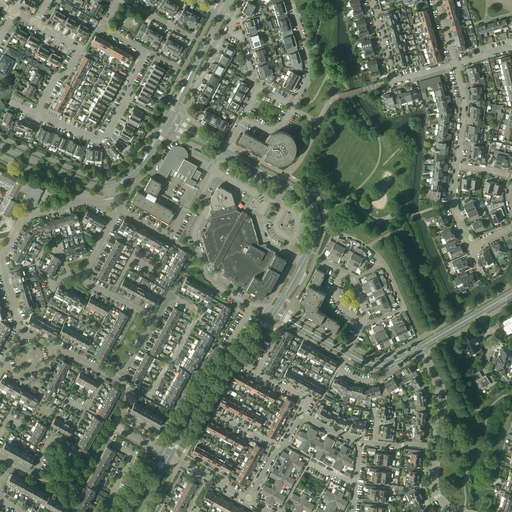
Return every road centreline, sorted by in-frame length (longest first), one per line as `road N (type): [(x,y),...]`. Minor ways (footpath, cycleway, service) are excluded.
road 1 (residential): [(118,380),(148,321),(84,276),(112,212)]
road 2 (residential): [(36,114),(105,137),(144,54)]
road 3 (tertiary): [(302,261),(317,222),(301,193),(223,152)]
road 4 (residential): [(302,261),(285,252),(296,232),(292,212),(214,171)]
road 5 (residential): [(0,259),(27,216),(82,200),(109,202)]
road 6 (residential): [(361,326),(404,307),(383,263),(352,279)]
road 7 (residential): [(36,114),(78,49),(35,23)]
